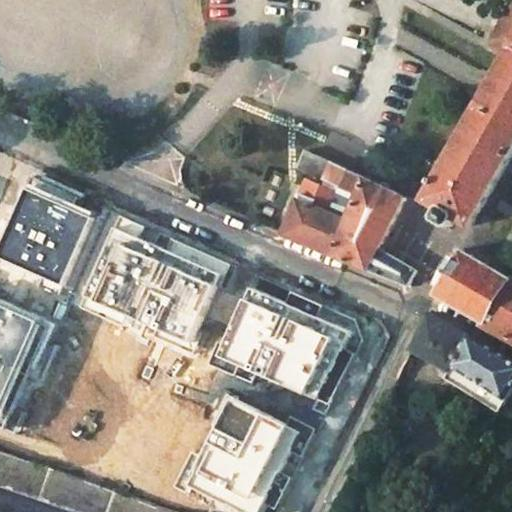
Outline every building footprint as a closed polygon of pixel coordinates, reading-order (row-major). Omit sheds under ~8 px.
[(511,10),(492,44),(511,55),(511,56),(437,181),(434,179),(431,183),(435,185),(425,200),(439,208),(434,218),(436,222),(445,227),(449,225),(453,217),(467,225),(511,154),(511,10)] [(402,199),(303,155),(295,170),(322,182),(318,191),(305,185),(281,237),(294,243),(390,282),(408,289),(415,275),(379,253),(402,199)] [(92,214),(25,186),(0,246),(0,259),(62,285),(92,214)] [(233,268),(115,218),(79,303),(197,352),(233,268)] [(511,270),(471,246),(460,252),(507,278),(506,282),(511,285),(511,270)] [(507,278),(460,252),(455,259),(453,258),(436,286),(439,287),(433,298),(437,300),(483,324),(481,328),(511,344),(511,285),(506,282),(507,278)] [(355,321),(252,272),(209,363),(326,418),(362,341),(355,321)] [(46,322),(0,303),(0,413),(7,416),(46,322)] [(511,387),(511,362),(429,315),(411,352),(449,375),(451,371),(504,401),(511,387)] [(504,401),(451,371),(449,375),(443,385),(497,415),(504,401)] [(285,426),(228,398),(185,483),(243,511),(260,511),(264,506),(276,511),(319,428),(291,414),(285,426)] [(0,486),(75,511),(168,511),(0,454),(0,486)]
